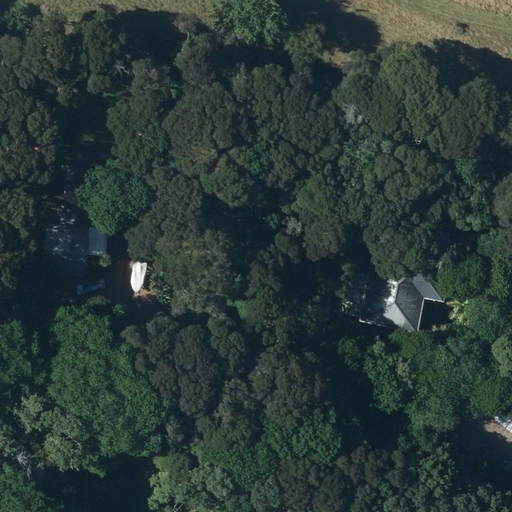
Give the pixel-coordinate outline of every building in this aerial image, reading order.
[(64,265),(81,265),(82,224),(99,224),(100,199),(63,198),(63,213),(40,212),(39,266),(64,267),(64,265)] [(419,277),(440,280),(444,239),(366,230),(357,306),(415,314),(419,277)] [(234,237),(210,235),(208,270),(232,271),(234,237)] [(23,239),(22,254),(36,255),(37,239),(23,239)] [(511,453),(511,390),(481,367),(446,415),(507,460),(511,453)]
